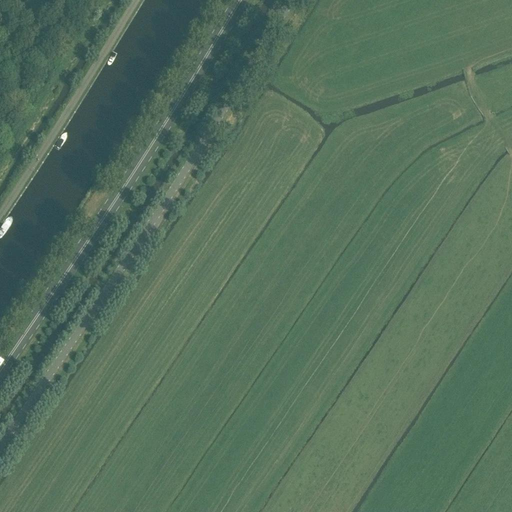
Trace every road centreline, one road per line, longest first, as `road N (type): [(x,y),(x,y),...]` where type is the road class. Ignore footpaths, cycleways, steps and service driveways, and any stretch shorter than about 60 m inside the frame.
road 1 (unclassified): [(0,448),(289,0)]
road 2 (primary): [(0,373),(239,0)]
road 3 (unclassified): [(136,0),(0,214)]
